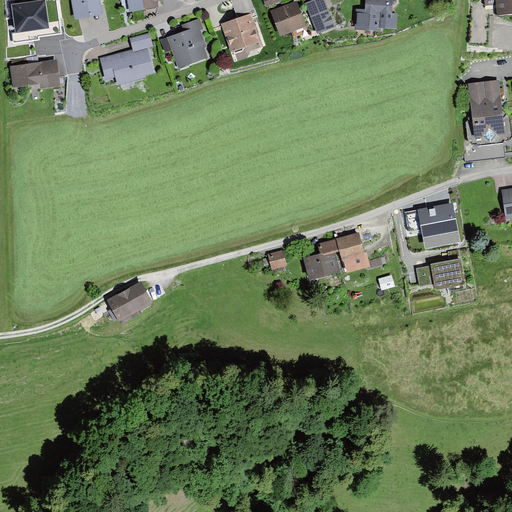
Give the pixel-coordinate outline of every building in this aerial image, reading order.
[(45,0),(11,4),(15,32),(9,33),(11,45),(39,42),(38,36),(61,33),(57,1),(45,3),(45,0)] [(99,0),(70,0),(75,21),(103,15),(99,0)] [(126,0),(129,13),(158,9),(157,2),(171,0),(126,0)] [(324,0),(315,0),(305,4),(317,35),(335,28),(324,0)] [(364,0),(364,9),(356,9),(355,30),(381,32),(381,29),(397,30),(398,15),(392,14),(393,0),(364,0)] [(511,0),(484,0),(485,6),(496,5),(497,16),(498,19),(511,17),(511,0)] [(297,1),(270,11),(280,37),(307,27),(297,1)] [(469,44),(488,46),(488,16),(497,16),(496,5),(485,6),(472,8),(469,44)] [(251,14),(221,25),(231,53),(261,43),(251,14)] [(184,33),(168,38),(172,51),(179,69),(208,59),(204,49),(207,48),(200,31),(204,30),(200,19),(181,25),(184,33)] [(130,39),(133,50),(147,46),(153,45),(150,34),(130,39)] [(172,51),(168,38),(161,41),(166,53),(172,51)] [(133,50),(99,58),(105,82),(115,79),(117,86),(146,79),(145,76),(154,74),(147,46),(133,50)] [(27,58),(11,61),(12,67),(28,65),(27,58)] [(12,67),(10,67),(13,89),(40,85),(41,90),(61,87),(57,60),(28,65),(12,67)] [(499,81),(468,85),(472,116),(466,124),(468,142),(472,145),(476,145),(479,147),(502,144),(504,141),(510,141),(511,138),(511,132),(510,117),(503,113),(499,81)] [(511,188),(501,190),(505,220),(511,219),(511,188)] [(460,244),(452,205),(406,214),(409,233),(421,231),(425,251),(460,244)] [(360,233),(335,240),(339,253),(342,262),(345,264),(347,274),(370,269),(368,261),(366,254),(364,255),(360,233)] [(320,254),(302,259),(309,283),(341,275),(335,254),(339,253),(335,240),(317,245),(320,254)] [(458,250),(448,252),(450,259),(460,257),(458,250)] [(283,252),(268,255),(272,270),(287,267),(283,252)] [(381,258),(368,261),(370,269),(371,270),(384,266),(381,258)] [(466,286),(461,260),(430,266),(431,268),(417,270),(420,288),(435,285),(436,292),(466,286)] [(392,276),(379,280),(382,291),(395,287),(392,276)] [(141,283),(106,302),(118,324),(153,305),(141,283)]
